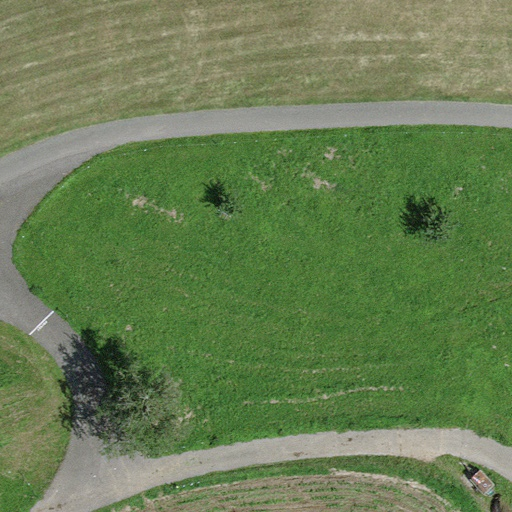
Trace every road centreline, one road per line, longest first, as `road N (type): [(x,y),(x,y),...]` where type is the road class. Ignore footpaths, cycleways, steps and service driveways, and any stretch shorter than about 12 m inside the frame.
road 1 (track): [(0,179),(66,142),(220,122),(377,114),(511,127)]
road 2 (track): [(69,511),(164,471),(267,450),(462,444),(511,466)]
road 3 (track): [(122,489),(68,351),(33,314),(0,297)]
